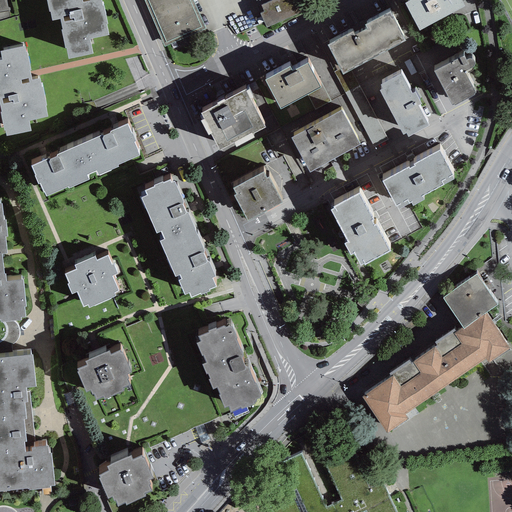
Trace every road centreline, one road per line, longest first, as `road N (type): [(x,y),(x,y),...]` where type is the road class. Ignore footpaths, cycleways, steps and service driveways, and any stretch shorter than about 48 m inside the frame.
road 1 (secondary): [(484,200),(394,312),(304,395)]
road 2 (residential): [(232,237),(462,113)]
road 3 (residential): [(344,0),(168,87)]
road 4 (secondary): [(304,395),(232,237)]
road 5 (secondary): [(232,237),(168,87)]
road 6 (secondary): [(304,395),(195,505)]
